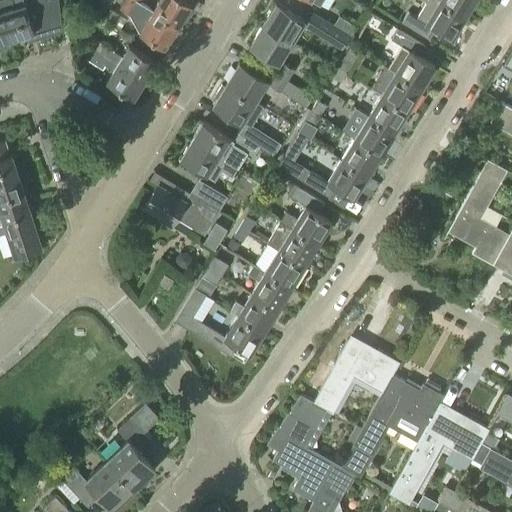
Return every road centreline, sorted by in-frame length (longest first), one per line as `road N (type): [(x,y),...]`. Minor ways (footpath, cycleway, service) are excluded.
road 1 (residential): [(354,257),(511,0)]
road 2 (residential): [(219,447),(354,257)]
road 3 (residential): [(219,447),(165,366),(73,267)]
road 4 (residential): [(147,137),(231,0)]
road 5 (residential): [(35,84),(68,193),(100,221)]
road 6 (residential): [(354,257),(491,331)]
road 7 (residential): [(147,137),(35,84)]
